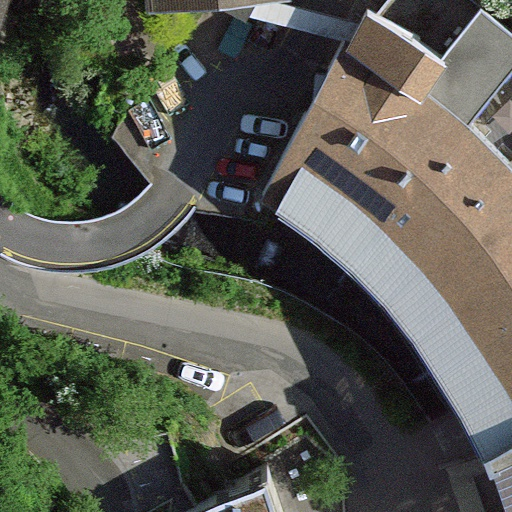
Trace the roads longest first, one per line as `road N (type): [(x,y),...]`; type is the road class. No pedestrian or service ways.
road 1 (residential): [(0,288),(24,302),(221,340),(293,368),(344,407),(384,469),(387,511)]
road 2 (residential): [(109,511),(68,452),(0,404)]
